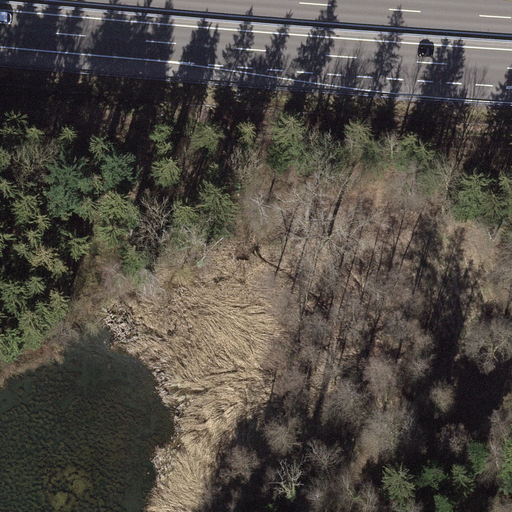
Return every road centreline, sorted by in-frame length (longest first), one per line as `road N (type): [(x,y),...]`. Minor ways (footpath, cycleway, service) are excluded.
road 1 (motorway): [(0,28),(511,68)]
road 2 (track): [(203,135),(511,153)]
road 3 (motorway): [(511,17),(266,0)]
road 4 (track): [(0,105),(203,135)]
